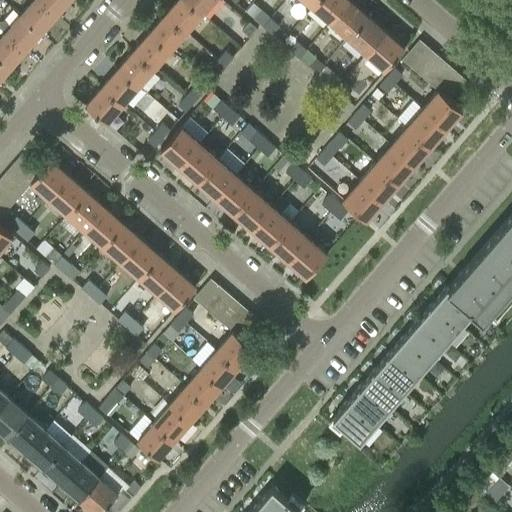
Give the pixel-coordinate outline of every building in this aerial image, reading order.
[(39,0),(31,0),(20,13),(40,31),(55,13),(39,0)] [(39,0),(55,13),(66,0),(39,0)] [(185,0),(175,0),(164,13),(185,31),(201,13),(185,0)] [(185,0),(201,13),(212,0),(185,0)] [(315,0),(311,5),(329,21),(347,0),(315,0)] [(367,14),(350,0),(347,0),(329,21),(347,37),(367,14)] [(253,17),(262,25),(270,16),(261,8),(253,17)] [(0,20),(0,19),(0,26),(5,31),(24,48),(40,31),(20,13),(10,24),(5,20),(0,20)] [(164,13),(148,31),(169,49),(185,31),(164,13)] [(365,52),(385,30),(367,14),(347,37),(365,52)] [(262,25),(272,33),(279,24),(270,16),(262,25)] [(241,29),(250,37),(258,28),(249,21),(241,29)] [(403,46),(385,30),(365,52),(384,69),(403,46)] [(5,31),(0,35),(0,57),(9,65),(24,48),(5,31)] [(148,31),(133,49),(153,67),(154,67),(169,49),(148,31)] [(401,58),(410,66),(428,46),(419,38),(401,58)] [(298,40),(290,49),(298,56),(306,47),(298,40)] [(410,66),(419,74),(437,54),(428,46),(410,66)] [(306,47),(298,56),(308,65),(316,55),(306,47)] [(133,49),(117,67),(138,85),(148,73),(158,81),(163,75),(154,67),(153,67),(133,49)] [(224,49),(217,57),(226,65),(233,56),(224,49)] [(419,74),(429,82),(446,62),(437,54),(419,74)] [(0,57),(0,75),(9,65),(0,57)] [(226,65),(217,57),(210,66),(218,73),(226,65)] [(437,90),(438,90),(455,70),(446,62),(429,82),(437,90)] [(386,75),(395,83),(403,74),(394,66),(386,75)] [(117,67),(101,85),(122,103),(138,85),(117,67)] [(455,70),(439,89),(449,98),(449,97),(465,79),(464,79),(455,70)] [(333,71),(326,80),(334,88),(342,79),(333,71)] [(386,75),(379,84),(387,91),(395,83),(386,75)] [(342,79),(334,88),(344,96),(352,87),(342,79)] [(86,102),(85,103),(106,122),(106,121),(122,103),(101,85),(86,102)] [(193,85),(186,94),(194,101),(201,93),(193,85)] [(422,106),(446,127),(463,108),(449,97),(449,98),(439,89),(438,90),(437,90),(422,106)] [(194,101),(186,94),(178,102),(187,110),(194,101)] [(230,106),(221,98),(213,108),(222,115),(230,106)] [(371,110),(362,103),(355,111),(364,119),(371,110)] [(239,114),(230,106),(222,115),(231,123),(239,114)] [(446,127),(422,106),(406,124),(430,145),(446,127)] [(364,119),(355,111),(347,120),(356,128),(364,119)] [(162,137),(170,129),(162,121),(154,130),(162,137)] [(181,124),(161,148),(179,164),(200,140),(181,124)] [(430,145),(406,124),(391,143),(415,163),(430,145)] [(266,137),(257,129),(249,139),(258,147),(266,137)] [(162,137),(154,130),(147,138),(155,146),(162,137)] [(266,137),(258,147),(267,155),(276,146),(266,137)] [(339,147),(331,139),(323,147),(332,155),(339,147)] [(200,140),(179,164),(197,180),(218,156),(200,140)] [(391,143),(375,161),(399,182),(415,163),(391,143)] [(332,155),(323,147),(316,156),(324,164),(332,155)] [(12,162),(31,179),(39,169),(20,153),(12,162)] [(216,196),(236,172),(218,156),(197,180),(216,196)] [(47,197),(68,174),(49,157),(39,169),(31,179),(29,181),(41,191),(35,198),(42,204),(47,197)] [(302,169),(293,161),(285,171),(294,178),(302,169)] [(359,179),(383,200),(399,182),(375,161),(359,179)] [(29,181),(31,179),(12,162),(4,171),(24,188),(29,181)] [(304,186),(312,177),(302,169),(294,178),(304,186)] [(0,184),(16,197),(24,188),(4,171),(0,176),(0,184)] [(234,211),(254,188),(236,172),(216,196),(234,211)] [(86,189),(68,174),(47,197),(65,213),(86,189)] [(383,200),(359,179),(343,197),(367,218),(383,200)] [(0,184),(0,200),(7,207),(16,197),(0,184)] [(254,188),(234,211),(252,227),(273,203),(254,188)] [(104,205),(86,189),(65,213),(84,229),(104,205)] [(330,210),(338,201),(329,193),(321,202),(330,210)] [(338,201),(330,210),(340,218),(348,209),(338,201)] [(252,227),(270,243),(291,219),(273,203),(252,227)] [(102,244),(122,221),(104,205),(84,229),(102,244)] [(449,284),(449,285),(474,307),(474,308),(483,317),(506,290),(511,283),(511,212),(471,260),(449,284)] [(17,215),(9,223),(18,232),(26,223),(17,215)] [(309,235),(291,219),(270,243),(288,259),(309,235)] [(114,267),(140,236),(122,221),(102,244),(113,254),(107,261),(114,267)] [(0,222),(0,249),(13,234),(0,222)] [(26,223),(18,232),(27,240),(35,230),(26,223)] [(307,275),(327,251),(309,235),(288,259),(307,275)] [(158,252),(140,236),(114,267),(122,274),(128,267),(138,276),(158,252)] [(53,246),(45,255),(54,263),(62,254),(53,246)] [(176,268),(158,252),(138,276),(156,291),(176,268)] [(62,254),(54,263),(64,271),(72,262),(62,254)] [(42,259),(41,259),(34,268),(42,275),(50,266),(42,259)] [(175,308),(195,284),(176,268),(156,291),(175,308)] [(193,297),(202,305),(220,285),(210,277),(193,297)] [(89,278),(81,287),(90,295),(99,286),(89,278)] [(448,283),(433,300),(460,324),(474,308),(474,307),(449,285),(449,284),(448,283)] [(202,305),(211,313),(229,293),(220,285),(202,305)] [(99,286),(90,295),(99,303),(108,294),(99,286)] [(17,288),(9,296),(18,303),(25,295),(17,288)] [(211,313),(221,321),(238,301),(229,293),(211,313)] [(9,296),(2,305),(10,312),(18,303),(9,296)] [(433,300),(419,317),(446,340),(460,324),(433,300)] [(221,321),(230,330),(248,309),(238,301),(221,321)] [(178,314),(186,321),(194,313),(185,305),(178,314)] [(230,330),(231,331),(240,337),(257,317),(248,309),(230,330)] [(125,310),(118,319),(127,327),(134,317),(125,310)] [(178,314),(170,322),(178,329),(184,324),(186,321),(178,314)] [(134,317),(127,327),(135,334),(143,325),(134,317)] [(419,317),(404,333),(431,356),(446,340),(419,317)] [(216,348),(237,366),(253,348),(240,337),(231,331),(216,348)] [(404,333),(390,349),(417,373),(431,356),(404,333)] [(5,346),(14,354),(22,345),(13,337),(5,346)] [(146,350),(155,358),(162,349),(154,342),(146,350)] [(31,353),(22,345),(14,354),(23,362),(31,353)] [(200,366),(221,384),(237,366),(216,348),(200,366)] [(390,349),(376,366),(403,389),(417,373),(390,349)] [(146,350),(139,359),(147,366),(155,358),(146,350)] [(143,380),(149,374),(138,365),(133,371),(143,380)] [(205,402),(221,384),(200,366),(185,384),(205,402)] [(376,366),(362,382),(389,406),(403,389),(376,366)] [(58,377),(49,369),(41,378),(50,386),(58,377)] [(58,377),(50,386),(59,394),(67,385),(58,377)] [(117,384),(125,392),(131,386),(122,378),(117,384)] [(362,382),(347,399),(374,422),(389,406),(362,382)] [(117,384),(107,395),(115,402),(125,392),(117,384)] [(169,402),(190,420),(205,402),(185,384),(169,402)] [(0,389),(0,405),(8,396),(0,389)] [(8,396),(0,405),(0,429),(6,435),(26,412),(36,400),(30,394),(19,406),(8,396)] [(347,399),(329,420),(340,430),(344,425),(360,438),(374,422),(347,399)] [(94,408),(85,400),(78,409),(86,417),(94,408)] [(174,438),(190,420),(169,402),(153,420),(174,438)] [(94,408),(86,417),(95,425),(103,416),(94,408)] [(26,412),(6,435),(24,451),(44,428),(26,412)] [(174,438),(153,420),(137,439),(158,457),(174,438)] [(44,428),(24,451),(42,466),(62,443),(44,428)] [(130,439),(121,432),(114,441),(122,448),(130,439)] [(131,457),(139,447),(130,439),(122,448),(131,457)] [(62,443),(42,466),(60,482),(80,459),(62,443)] [(80,459),(60,482),(78,498),(98,475),(108,464),(90,448),(81,459),(80,459)] [(511,456),(507,452),(496,465),(503,471),(511,461),(511,456)] [(496,479),(488,473),(476,488),(483,494),(496,479)] [(98,475),(78,498),(94,511),(98,511),(106,504),(115,511),(117,511),(133,494),(141,485),(133,478),(125,488),(122,485),(117,491),(98,475)] [(258,501),(271,511),(296,511),(304,502),(292,491),(287,497),(273,484),(258,501)] [(476,488),(463,502),(470,508),(483,494),(476,488)] [(271,511),(258,501),(248,511),(271,511)]
